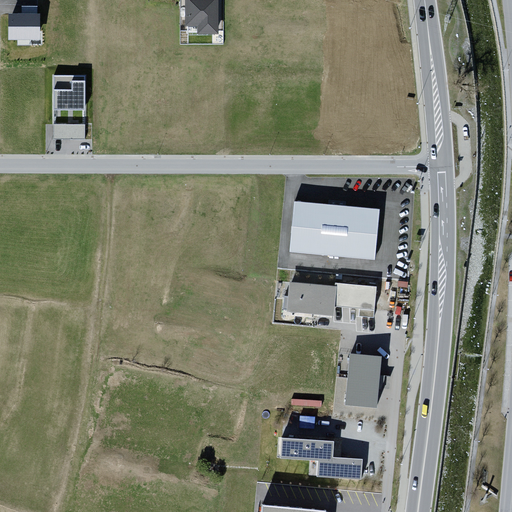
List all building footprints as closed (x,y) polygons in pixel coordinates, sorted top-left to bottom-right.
[(218,0),(185,0),(185,29),(197,29),(197,36),(219,36),(218,0)] [(21,14),(9,14),(9,40),(40,40),(40,14),(37,14),(21,14)] [(53,77),(53,113),(85,113),(85,77),(53,77)] [(85,126),(53,125),(53,141),(85,141),(85,126)] [(294,198),(289,248),(375,256),(379,206),(294,198)] [(336,283),(289,279),(285,313),(332,318),(334,305),(336,283)] [(376,284),(336,280),(336,283),(334,305),(374,309),(376,284)] [(381,353),(350,350),(345,403),(376,406),(381,353)] [(320,399),(290,397),(290,404),(320,405),(320,399)] [(334,437),(282,434),(280,454),(318,456),(316,473),(361,477),(362,456),(333,454),(334,437)] [(324,511),(325,505),(263,499),(261,511),(324,511)]
